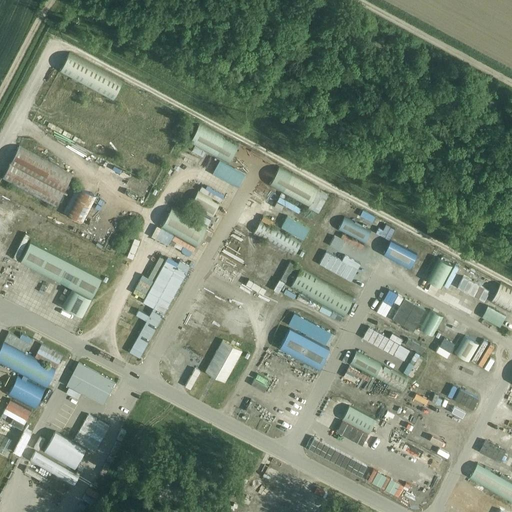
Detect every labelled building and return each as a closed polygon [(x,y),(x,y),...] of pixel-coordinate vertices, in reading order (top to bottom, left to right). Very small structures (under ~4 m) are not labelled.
[(66,52),(56,73),(110,101),(121,81),(66,52)] [(190,142),(229,162),(240,143),(200,123),(190,142)] [(18,145),(0,179),(54,207),(72,173),(18,145)] [(220,160),(213,173),(238,187),(245,174),(220,160)] [(268,186),(308,207),(318,188),(278,167),(268,186)] [(63,213),(82,223),(96,196),(77,186),(63,213)] [(187,211),(210,223),(220,203),(198,191),(187,211)] [(369,204),(363,215),(377,223),(383,212),(369,204)] [(161,229),(196,248),(207,226),(172,208),(161,229)] [(282,226),(304,238),(310,227),(288,215),(282,226)] [(338,230),(365,243),(371,231),(345,217),(338,230)] [(254,235),(295,257),(302,243),(261,222),(254,235)] [(386,222),(383,229),(388,232),(392,224),(386,222)] [(110,240),(112,236),(101,232),(99,236),(110,240)] [(390,240),(383,254),(385,255),(395,260),(410,268),(417,254),(390,240)] [(31,241),(20,261),(72,287),(63,306),(82,316),(102,277),(31,241)] [(431,264),(433,250),(427,249),(424,262),(431,264)] [(320,263),(351,281),(357,269),(326,252),(320,263)] [(438,257),(426,279),(440,286),(452,265),(438,257)] [(139,333),(129,352),(140,357),(149,342),(141,337),(142,335),(150,339),(155,329),(147,325),(149,322),(157,327),(162,316),(155,312),(156,309),(164,313),(186,271),(189,267),(178,261),(178,262),(176,266),(166,260),(143,302),(153,308),(149,315),(139,310),(136,315),(146,321),(139,333)] [(261,267),(258,274),(277,284),(281,276),(261,267)] [(291,290),(344,318),(355,298),(302,271),(291,290)] [(497,288),(502,276),(497,273),(491,285),(497,288)] [(490,302),(511,313),(511,287),(500,282),(490,302)] [(404,299),(393,319),(413,330),(425,310),(404,299)] [(473,312),(500,326),(506,316),(479,301),(473,312)] [(420,329),(433,336),(444,316),(430,309),(420,329)] [(332,331),(300,314),(295,325),(327,341),(332,331)] [(454,341),(461,323),(454,320),(447,339),(454,341)] [(204,329),(211,337),(218,330),(211,322),(204,329)] [(369,327),(363,337),(383,348),(404,360),(410,350),(399,344),(402,339),(391,333),(389,338),(369,327)] [(290,328),(280,347),(319,368),(329,349),(290,328)] [(468,361),(478,343),(465,336),(455,353),(468,361)] [(205,371),(225,382),(243,350),(223,339),(205,371)] [(0,346),(0,363),(45,387),(54,369),(2,342),(0,346)] [(418,370),(429,349),(423,346),(412,367),(418,370)] [(401,392),(408,379),(356,351),(349,364),(401,392)] [(78,362),(67,384),(103,403),(114,381),(78,362)] [(8,393),(35,407),(44,390),(17,376),(8,393)] [(306,377),(306,385),(316,385),(316,377),(306,377)] [(455,400),(473,409),(478,398),(460,389),(455,400)] [(342,419),(368,433),(376,418),(350,404),(342,419)] [(454,406),(451,411),(462,417),(465,412),(454,406)] [(406,423),(416,429),(425,414),(414,408),(406,423)] [(88,414),(74,439),(94,451),(109,426),(88,414)] [(78,415),(67,434),(72,437),(83,418),(78,415)] [(342,421),(336,432),(362,445),(368,434),(342,421)] [(9,428),(4,439),(19,446),(24,434),(9,428)] [(55,431),(44,451),(75,468),(86,449),(55,431)] [(401,435),(395,446),(406,451),(412,440),(401,435)] [(314,437),(308,448),(361,477),(367,466),(314,437)] [(479,451),(500,462),(506,451),(485,440),(479,451)] [(14,454),(17,449),(8,445),(5,450),(14,454)] [(30,459),(73,484),(79,474),(36,450),(30,459)] [(469,478),(511,502),(511,482),(477,463),(469,478)]
